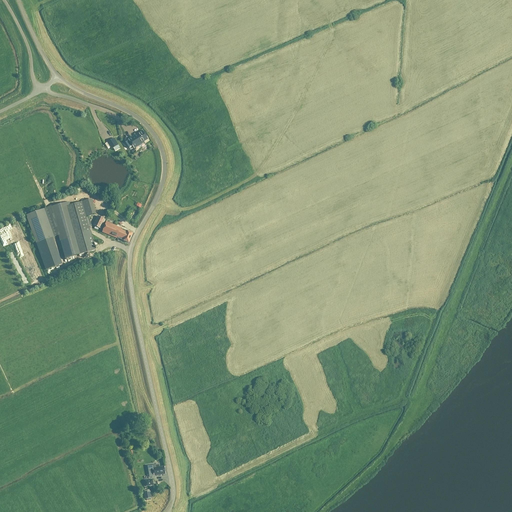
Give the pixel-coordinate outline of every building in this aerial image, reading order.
[(144,142),(147,140),(148,139),(143,131),(139,134),(139,133),(128,140),(134,149),(144,142)] [(118,145),(114,139),(107,143),(111,150),(118,145)] [(65,259),(72,257),(95,251),(86,217),(96,214),(92,200),(70,206),(69,203),(51,208),(65,259)] [(55,237),(45,209),(27,216),(37,244),(55,237)] [(97,216),(93,226),(101,230),(105,220),(97,216)] [(118,239),(129,243),(133,234),(107,223),(103,233),(118,239)] [(11,230),(5,233),(9,242),(15,239),(11,230)] [(9,255),(23,287),(28,285),(13,253),(9,255)] [(22,265),(25,272),(29,271),(28,267),(33,265),(32,262),(22,265)] [(154,476),(166,474),(164,467),(153,469),(154,476)]
